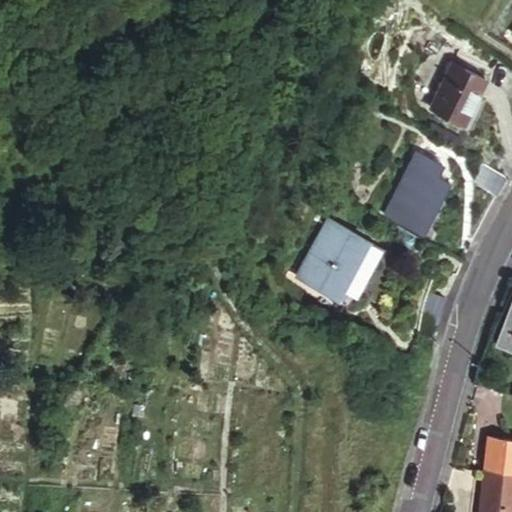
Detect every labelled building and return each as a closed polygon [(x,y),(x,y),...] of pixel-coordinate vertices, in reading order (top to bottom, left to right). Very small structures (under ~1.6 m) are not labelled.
[(485,78),(452,63),(431,109),(462,125),(485,78)] [(440,163),(415,151),(383,214),(419,233),(446,179),(435,173),(440,163)] [(498,192),(506,176),(481,161),(472,175),(498,192)] [(349,271),(365,239),(327,218),(295,277),(335,298),(349,271)] [(374,244),(365,239),(349,271),(358,276),(374,244)] [(446,302),(447,299),(428,292),(416,330),(434,338),(439,323),(441,315),(443,309),(446,302)] [(511,307),(498,344),(511,348),(511,307)] [(511,438),(487,436),(483,468),(511,469),(511,438)] [(511,511),(511,469),(483,468),(479,511),(511,511)]
